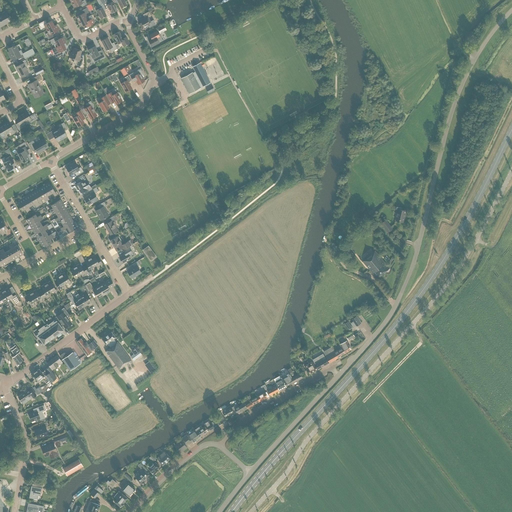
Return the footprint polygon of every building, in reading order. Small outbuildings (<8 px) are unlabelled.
[(106,9),(103,3),(101,0),(96,0),(99,5),(98,5),(100,8),(96,10),(101,19),(106,16),(103,10),(106,9)] [(112,2),(109,4),(106,0),(101,0),(103,3),(106,9),(108,8),(111,13),(116,11),(112,2)] [(118,3),(121,8),(127,5),(123,0),(113,0),(116,4),(118,3)] [(82,14),(76,17),(78,22),(87,17),(86,14),(89,13),(86,8),(81,11),(82,14)] [(155,24),(153,20),(150,22),(148,17),(151,16),(149,12),(143,15),(144,18),(140,20),(141,23),(139,24),(142,30),(149,26),(149,27),(155,24)] [(0,26),(6,24),(5,23),(10,21),(6,13),(0,16),(0,26)] [(92,19),(89,20),(87,17),(78,22),(81,27),(85,25),(86,27),(94,23),(92,19)] [(45,27),(46,30),(54,26),(51,21),(47,23),(45,20),(39,24),(41,29),(45,27)] [(56,25),(54,26),(46,30),(48,33),(45,34),(48,39),(56,35),(54,32),(59,30),(56,25)] [(159,42),(157,38),(159,37),(157,31),(149,35),(150,35),(152,39),(148,41),(151,46),(159,42)] [(121,42),(123,46),(129,43),(126,37),(123,39),(119,32),(113,35),(118,44),(121,42)] [(50,40),(52,45),(54,44),(55,47),(55,48),(63,44),(65,43),(63,37),(58,40),(57,37),(50,40)] [(109,49),(111,52),(117,49),(114,42),(111,44),(108,37),(101,41),(106,50),(109,49)] [(51,49),(53,53),(56,58),(63,54),(61,51),(66,49),(63,44),(55,48),(55,47),(51,49)] [(10,51),(8,52),(11,60),(15,58),(17,61),(24,57),(25,59),(35,54),(32,49),(22,54),(21,51),(19,52),(16,46),(14,47),(13,46),(8,48),(10,51)] [(97,55),(99,59),(104,57),(101,50),(98,52),(95,46),(88,50),(92,58),(97,55)] [(74,64),(80,66),(83,59),(79,57),(82,51),(73,48),(72,52),(71,52),(69,58),(75,60),(74,64)] [(18,70),(21,77),(29,73),(25,67),(28,65),(25,60),(22,61),(23,63),(15,67),(17,71),(18,70)] [(210,83),(200,63),(192,67),(195,72),(192,73),(192,72),(181,78),(189,94),(200,88),(203,86),(203,87),(210,83)] [(43,71),(41,67),(33,70),(36,75),(43,71)] [(114,77),(115,80),(118,78),(114,71),(107,75),(109,79),(114,77)] [(135,79),(138,85),(144,81),(139,73),(135,75),(134,72),(129,75),(132,80),(135,79)] [(43,93),(38,82),(42,80),(40,75),(32,79),(34,82),(28,85),(34,97),(43,93)] [(121,84),(126,92),(132,88),(128,83),(131,81),(127,76),(123,79),(124,81),(121,84)] [(75,89),(70,92),(74,99),(75,99),(78,97),(79,96),(77,93),(75,89)] [(113,95),(111,92),(107,95),(111,102),(114,101),(116,104),(122,101),(117,92),(113,95)] [(98,103),(103,112),(109,108),(107,105),(110,103),(105,96),(100,98),(102,101),(98,103)] [(85,104),(86,107),(82,109),(85,115),(87,113),(91,119),(97,116),(92,108),(94,106),(90,101),(85,104)] [(78,127),(84,123),(82,120),(85,118),(80,110),(75,113),(77,116),(73,118),(78,127)] [(29,117),(26,111),(20,115),(25,123),(28,121),(30,123),(37,119),(34,114),(29,117)] [(22,125),(25,123),(20,115),(15,118),(18,123),(15,125),(19,130),(24,127),(22,125)] [(11,127),(8,122),(3,125),(7,133),(11,132),(12,134),(17,131),(14,126),(11,127)] [(59,125),(60,129),(57,130),(62,139),(67,136),(64,131),(67,129),(64,123),(59,125)] [(54,137),(57,142),(62,139),(57,130),(54,132),(53,130),(46,134),(49,140),(54,137)] [(43,150),(48,147),(43,139),(35,144),(33,141),(28,144),(32,151),(35,149),(37,154),(43,150)] [(28,159),(26,155),(29,154),(25,147),(20,150),(21,152),(18,154),(23,162),(28,159)] [(13,168),(11,164),(14,163),(10,156),(5,159),(6,161),(3,163),(8,171),(13,168)] [(90,163),(85,166),(86,167),(86,168),(87,168),(88,170),(88,171),(89,171),(92,170),(94,168),(95,168),(91,162),(91,163),(90,163)] [(67,169),(66,169),(67,172),(68,171),(70,175),(74,172),(76,176),(83,172),(80,167),(78,168),(75,163),(66,168),(67,169)] [(83,176),(76,180),(78,183),(76,184),(77,187),(76,187),(78,190),(79,189),(81,192),(87,189),(89,191),(91,190),(96,187),(96,185),(95,185),(91,187),(90,188),(90,187),(86,181),(83,176)] [(49,183),(44,185),(50,194),(52,193),(54,196),(56,195),(49,183)] [(50,194),(44,185),(40,188),(47,200),(49,199),(47,196),(50,194)] [(90,194),(84,198),(88,205),(97,200),(94,194),(98,191),(96,187),(91,190),(89,191),(90,194)] [(47,200),(40,188),(35,191),(40,200),(43,198),(45,202),(47,200)] [(35,191),(31,194),(38,206),(40,205),(38,201),(40,200),(35,191)] [(38,206),(31,194),(26,196),(31,205),(34,204),(36,207),(38,206)] [(26,196),(21,199),(28,211),(30,210),(28,207),(31,205),(26,196)] [(27,212),(28,211),(21,199),(17,202),(22,211),(25,209),(27,212)] [(49,210),(50,212),(63,205),(60,200),(51,205),(53,208),(49,210)] [(108,215),(103,207),(106,205),(104,202),(97,206),(99,209),(95,211),(101,220),(108,215)] [(55,212),(56,215),(65,209),(63,205),(50,212),(51,214),(55,212)] [(403,222),(405,215),(405,216),(406,211),(402,210),(402,208),(397,207),(395,213),(397,213),(396,220),(403,222)] [(56,221),(68,214),(65,209),(56,215),(58,217),(55,219),(54,219),(50,221),(52,223),(56,221)] [(26,220),(29,224),(41,217),(40,215),(37,217),(35,214),(26,220)] [(57,223),(60,221),(62,224),(71,218),(68,214),(56,221),(57,223)] [(117,230),(113,222),(116,220),(114,216),(106,220),(108,223),(104,226),(109,235),(117,230)] [(39,221),(42,219),(41,217),(29,224),(32,229),(41,224),(39,221)] [(69,226),(74,223),(71,218),(62,224),(64,226),(60,228),(61,230),(69,226)] [(385,221),(381,224),(388,232),(392,229),(385,221)] [(68,233),(76,228),(74,223),(69,226),(61,230),(62,232),(66,230),(68,233)] [(41,224),(32,229),(35,234),(47,226),(46,224),(42,226),(41,224)] [(45,230),(48,228),(47,226),(35,234),(37,238),(46,233),(45,230)] [(51,234),(48,236),(46,233),(37,238),(40,243),(52,236),(51,234)] [(53,237),(52,236),(40,243),(43,248),(52,242),(50,239),(53,237)] [(121,251),(131,245),(133,244),(130,240),(122,245),(118,237),(110,242),(115,250),(119,248),(121,251)] [(12,244),(10,245),(18,257),(22,254),(17,245),(14,247),(12,244)] [(10,249),(8,251),(13,260),(18,257),(10,245),(8,246),(10,249)] [(131,258),(129,254),(135,251),(132,245),(129,247),(123,251),(125,254),(119,257),(122,263),(131,258)] [(142,250),(151,261),(156,257),(148,246),(142,250)] [(5,252),(3,249),(1,250),(8,262),(13,260),(8,251),(5,252)] [(0,250),(0,252),(1,255),(0,255),(0,258),(4,265),(8,262),(1,250),(0,250)] [(385,273),(390,269),(375,251),(366,258),(366,259),(363,261),(373,274),(374,273),(378,278),(382,275),(385,273)] [(354,253),(352,255),(350,252),(347,255),(354,264),(359,260),(354,253)] [(90,257),(89,257),(94,266),(96,265),(98,267),(100,266),(100,265),(102,263),(99,257),(96,259),(94,255),(90,257)] [(91,268),(94,266),(89,257),(87,258),(87,259),(84,261),(87,265),(84,267),(88,273),(89,275),(91,274),(90,272),(93,271),(91,268)] [(141,273),(137,267),(140,265),(137,261),(132,264),(134,267),(127,271),(131,278),(141,273)] [(76,266),(76,265),(74,266),(79,275),(82,273),(84,276),(88,273),(84,267),(82,268),(79,264),(76,266)] [(78,279),(77,276),(79,275),(74,266),(72,267),(73,268),(70,270),(74,278),(76,281),(78,279)] [(61,274),(60,275),(65,283),(67,282),(69,285),(71,283),(70,281),(65,272),(61,274)] [(62,285),(65,283),(60,275),(58,276),(55,278),(57,282),(55,283),(59,291),(64,288),(62,285)] [(105,282),(105,283),(99,286),(104,295),(110,291),(109,289),(114,286),(110,279),(105,282)] [(47,283),(47,282),(45,283),(50,292),(53,290),(55,293),(57,292),(55,289),(50,281),(47,283)] [(48,294),(50,292),(45,283),(44,284),(44,285),(41,287),(42,290),(40,291),(45,299),(49,296),(48,294)] [(93,290),(98,298),(104,295),(99,286),(93,290)] [(4,289),(3,290),(8,299),(11,297),(12,300),(15,304),(19,302),(14,293),(12,294),(8,288),(5,290),(4,289)] [(32,291),(31,292),(36,301),(38,299),(40,302),(45,299),(40,291),(38,293),(36,290),(32,292),(32,291)] [(33,302),(36,301),(31,292),(29,293),(26,295),(28,298),(25,300),(28,304),(30,303),(31,304),(33,306),(35,305),(33,302)] [(74,300),(70,292),(66,294),(71,302),(74,300)] [(74,301),(79,310),(85,306),(80,298),(78,294),(75,295),(77,299),(74,301)] [(91,302),(86,294),(80,298),(85,306),(91,302)] [(57,316),(65,328),(71,324),(63,312),(57,316)] [(352,319),(357,326),(361,323),(356,316),(352,319)] [(39,337),(44,344),(63,330),(56,321),(54,323),(53,321),(48,325),(49,326),(47,328),(47,327),(45,328),(44,326),(38,330),(40,332),(38,333),(39,334),(37,335),(38,338),(39,337)] [(113,339),(115,338),(111,332),(102,339),(106,345),(107,344),(110,347),(108,348),(109,349),(105,352),(119,370),(131,361),(117,342),(116,343),(113,339)] [(92,350),(93,350),(95,348),(91,343),(88,345),(86,342),(84,343),(81,339),(77,342),(87,355),(91,352),(90,352),(92,350)] [(351,350),(346,341),(340,345),(345,354),(348,351),(351,350)] [(17,364),(22,361),(22,360),(24,359),(21,355),(19,356),(17,354),(20,352),(15,345),(10,349),(15,355),(12,357),(17,364)] [(338,346),(340,349),(335,352),(338,358),(345,354),(340,345),(338,346)] [(133,354),(130,356),(134,361),(142,355),(138,350),(138,351),(136,347),(130,350),(133,354)] [(338,358),(335,352),(332,348),(327,351),(329,353),(325,355),(329,363),(338,358)] [(64,353),(60,356),(70,371),(80,363),(78,360),(80,359),(77,356),(76,357),(72,352),(68,355),(67,353),(64,353)] [(323,353),(313,359),(315,364),(318,369),(329,363),(326,358),(323,353)] [(57,356),(47,363),(49,366),(52,370),(62,362),(57,356)] [(318,370),(315,365),(314,362),(313,361),(304,365),(309,374),(318,370)] [(43,372),(50,382),(50,383),(56,378),(51,371),(52,370),(49,366),(45,369),(45,370),(43,372)] [(47,385),(50,382),(43,372),(41,373),(39,369),(31,375),(37,382),(42,378),(45,382),(47,385)] [(287,377),(283,379),(287,386),(295,382),(292,378),(290,373),(285,375),(287,377)] [(300,374),(292,378),(295,382),(303,378),(300,374)] [(275,382),(277,386),(279,390),(280,390),(286,387),(281,378),(275,382)] [(267,391),(270,395),(279,390),(277,386),(267,391)] [(35,396),(36,395),(31,388),(18,397),(23,404),(35,396)] [(265,392),(257,397),(260,402),(268,397),(265,392)] [(244,403),(240,406),(244,411),(248,409),(252,406),(250,402),(246,405),(244,403)] [(34,412),(28,414),(31,421),(39,418),(40,420),(45,419),(42,411),(46,409),(44,404),(33,409),(34,412)] [(231,407),(222,412),(225,417),(234,412),(233,411),(235,410),(237,413),(238,412),(239,414),(244,411),(240,406),(239,407),(237,404),(233,407),(231,408),(231,407)] [(212,422),(211,423),(209,420),(204,423),(209,432),(214,428),(213,426),(214,425),(214,424),(213,422),(212,422)] [(48,434),(45,426),(47,425),(46,422),(40,424),(41,427),(34,430),(37,439),(48,434)] [(202,428),(200,426),(195,430),(200,437),(208,431),(205,427),(202,428)] [(196,440),(195,440),(200,437),(195,430),(189,434),(191,436),(190,437),(193,442),(196,440)] [(67,439),(65,434),(53,439),(56,446),(60,444),(59,442),(67,439)] [(183,440),(186,444),(191,441),(188,436),(183,440)] [(174,445),(180,453),(187,448),(182,440),(174,445)] [(53,444),(42,448),(44,454),(45,456),(49,454),(51,458),(57,456),(55,450),(53,444)] [(167,461),(171,458),(166,453),(164,451),(156,458),(158,461),(162,465),(166,462),(167,461)] [(63,469),(67,476),(83,466),(78,459),(63,469)] [(159,467),(155,462),(148,469),(152,473),(159,467)] [(140,467),(141,469),(141,470),(140,469),(136,472),(138,473),(135,476),(136,478),(140,483),(148,475),(144,470),(145,469),(142,466),(140,467)] [(128,480),(130,482),(132,479),(126,473),(122,476),(127,481),(128,480)] [(135,489),(128,483),(121,490),(129,496),(133,491),(134,491),(135,490),(135,489)] [(42,488),(41,488),(42,485),(32,484),(32,487),(29,498),(37,499),(38,495),(40,496),(42,488)] [(123,503),(127,498),(118,491),(118,492),(115,495),(118,498),(114,502),(120,507),(120,506),(122,506),(123,504),(123,503)] [(84,511),(96,511),(100,505),(89,501),(84,511)] [(28,503),(26,511),(42,511),(43,506),(37,505),(28,503)]
